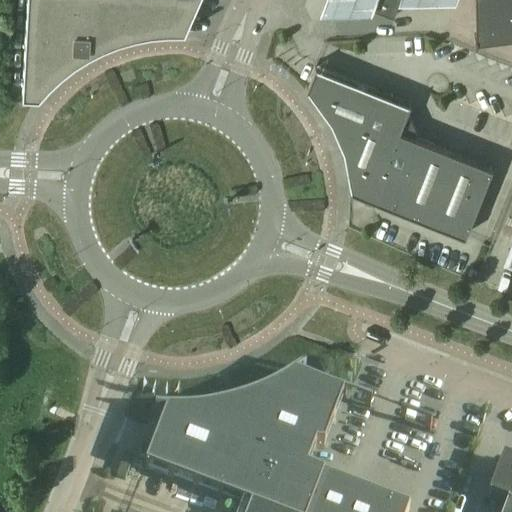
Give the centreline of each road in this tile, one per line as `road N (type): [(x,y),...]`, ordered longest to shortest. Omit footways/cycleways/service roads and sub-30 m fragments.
road 1 (secondary): [(511,332),(267,240)]
road 2 (unclassified): [(120,349),(57,511)]
road 3 (secondary): [(209,112),(172,106),(125,119),(97,144),(80,177)]
road 4 (secondary): [(267,240),(274,202),(265,164),(242,132),(209,112)]
road 5 (secondary): [(141,297),(178,303),(216,294),(247,272),(267,240)]
road 6 (unclassified): [(370,344),(511,400)]
road 7 (secondary): [(80,177),(77,221),(87,249),(115,283),(141,297)]
